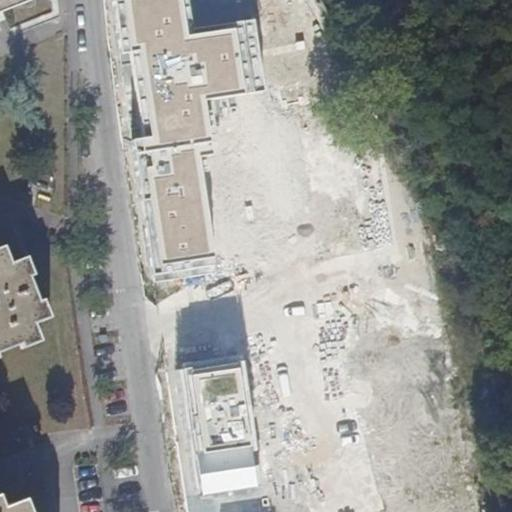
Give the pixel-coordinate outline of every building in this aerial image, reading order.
[(317,67),(342,53),(338,46),(315,0),(275,0),(281,12),(276,15),(279,25),(271,29),(285,55),(306,45),(317,67)] [(407,511),(360,184),(207,206),(252,511),(407,511)] [(0,347),(16,341),(17,344),(36,335),(35,333),(51,327),(38,296),(33,298),(25,278),(29,276),(17,246),(0,253),(0,347)] [(186,270),(169,272),(175,310),(192,307),(186,270)] [(0,511),(21,511),(17,500),(0,506),(0,511)]
